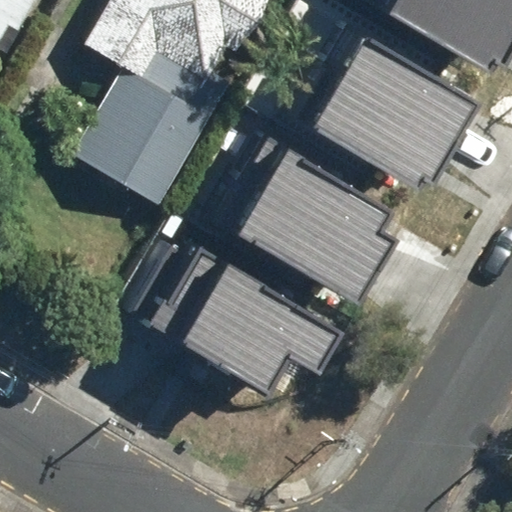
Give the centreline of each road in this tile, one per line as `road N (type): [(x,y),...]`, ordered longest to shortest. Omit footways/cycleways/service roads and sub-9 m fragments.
road 1 (residential): [(511,305),(385,511)]
road 2 (residential): [(145,511),(0,425)]
